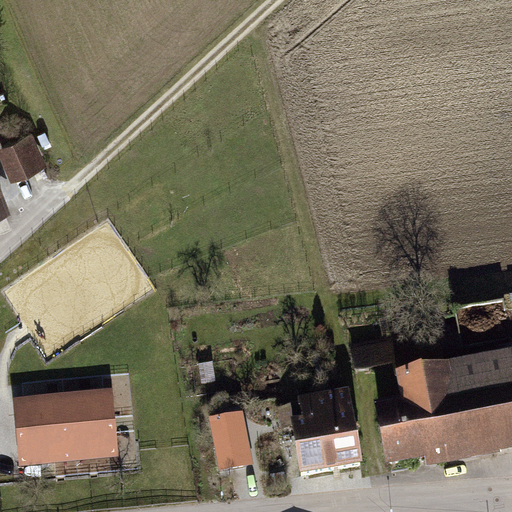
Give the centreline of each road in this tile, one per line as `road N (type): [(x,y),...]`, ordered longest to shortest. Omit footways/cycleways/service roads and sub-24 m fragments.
road 1 (residential): [(0,270),(302,0)]
road 2 (unclassified): [(472,497),(327,511)]
